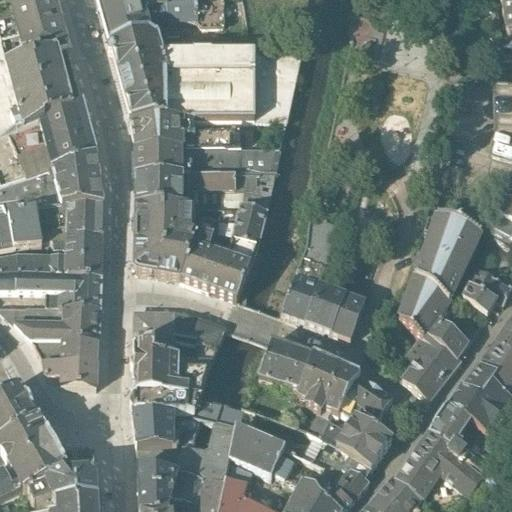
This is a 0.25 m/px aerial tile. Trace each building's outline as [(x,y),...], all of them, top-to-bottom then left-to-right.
[(42,0),(41,0),(0,11),(0,35),(8,34),(11,45),(19,43),(24,64),(25,65),(66,53),(51,0),(42,0)] [(40,0),(0,0),(0,11),(41,0),(40,0)] [(95,0),(98,12),(123,6),(146,3),(196,3),(222,3),(240,3),(239,0),(95,0)] [(511,0),(500,0),(506,34),(511,33),(511,0)] [(146,3),(123,6),(98,12),(109,50),(147,40),(142,24),(166,22),(166,28),(196,28),(196,3),(146,3)] [(196,3),(196,28),(201,33),(223,32),(222,3),(196,3)] [(178,43),(154,43),(147,40),(109,50),(130,128),(180,127),(194,127),(253,127),(253,101),(253,63),(210,62),(209,60),(193,60),(193,63),(178,63),(178,43)] [(0,142),(16,137),(10,122),(19,119),(5,69),(6,69),(0,47),(0,142)] [(66,53),(25,65),(24,64),(6,69),(5,69),(19,119),(10,122),(16,137),(41,127),(40,125),(81,110),(66,55),(67,55),(66,53)] [(253,101),(253,127),(261,128),(285,128),(290,104),(266,101),(253,101)] [(81,110),(40,125),(41,127),(51,175),(95,161),(81,110)] [(0,192),(33,181),(51,175),(41,127),(16,137),(0,142),(0,192)] [(180,127),(130,128),(134,156),(180,155),(180,127)] [(240,136),(195,137),(194,127),(180,127),(180,155),(240,155),(241,155),(240,136)] [(285,128),(261,128),(262,155),(280,154),(285,128)] [(180,155),(134,156),(135,183),(172,182),(180,182),(180,155)] [(240,155),(180,155),(180,182),(240,181),(240,155)] [(38,198),(2,208),(6,220),(8,220),(36,213),(61,209),(67,210),(103,211),(103,210),(95,161),(51,175),(33,181),(38,198)] [(276,170),(261,168),(260,181),(274,181),(276,170)] [(0,208),(2,208),(38,198),(33,181),(0,192),(0,208)] [(172,182),(135,183),(135,213),(191,215),(220,216),(220,197),(244,197),(257,197),(257,181),(240,181),(180,182),(172,182)] [(511,188),(511,189),(504,191),(502,200),(511,204),(511,188)] [(220,216),(239,217),(240,212),(243,199),(244,197),(220,197),(220,216)] [(511,204),(502,200),(494,198),(484,220),(494,224),(487,242),(509,252),(511,248),(511,204)] [(269,203),(243,199),(240,212),(265,219),(269,203)] [(61,209),(36,213),(8,220),(13,252),(41,250),(41,246),(40,241),(60,233),(66,233),(67,210),(61,209)] [(103,211),(67,210),(66,233),(66,236),(59,238),(60,242),(66,241),(101,242),(103,211)] [(265,219),(240,212),(239,217),(232,246),(232,247),(257,254),(265,219)] [(191,215),(135,213),(134,277),(137,279),(166,284),(179,288),(196,243),(191,239),(191,215)] [(6,220),(0,221),(0,253),(13,252),(8,220),(6,220)] [(436,225),(414,281),(409,279),(391,323),(419,347),(421,348),(436,328),(446,303),(452,305),(477,241),(436,225)] [(309,227),(307,236),(320,240),(321,236),(323,231),(309,227)] [(307,236),(305,258),(280,324),(304,333),(318,295),(319,295),(335,251),(337,241),(321,236),(320,240),(307,236)] [(212,243),(200,240),(198,241),(196,243),(179,288),(207,298),(220,264),(205,260),(212,243)] [(101,242),(66,241),(60,242),(51,243),(53,252),(66,253),(66,264),(15,262),(0,264),(0,278),(16,278),(100,282),(101,242)] [(232,247),(232,246),(227,245),(223,255),(220,264),(226,267),(232,247)] [(257,254),(232,247),(226,267),(220,264),(207,298),(235,308),(249,273),(257,254)] [(16,278),(0,278),(0,297),(45,299),(45,314),(99,316),(100,282),(16,278)] [(484,282),(475,294),(493,308),(497,311),(506,299),(484,282)] [(354,301),(332,293),(329,299),(319,295),(318,295),(304,333),(349,350),(364,311),(352,307),(354,301)] [(475,294),(464,308),(482,323),(493,308),(475,294)] [(43,331),(44,322),(35,322),(35,314),(0,312),(0,317),(13,330),(43,331)] [(45,314),(35,314),(35,322),(44,322),(43,331),(13,330),(32,347),(61,348),(62,345),(98,346),(99,316),(45,314)] [(174,320),(134,319),(133,353),(154,353),(153,364),(173,366),(174,341),(196,345),(193,326),(174,320)] [(196,345),(196,349),(218,350),(226,334),(194,323),(193,326),(196,345)] [(429,354),(416,372),(439,390),(455,368),(452,366),(464,350),(443,334),(443,333),(436,328),(421,348),(429,354)] [(511,329),(509,328),(495,349),(511,359),(511,329)] [(98,346),(62,345),(61,348),(61,370),(42,368),(44,381),(47,384),(60,385),(60,393),(61,393),(89,394),(96,394),(98,346)] [(32,347),(42,368),(61,370),(61,348),(32,347)] [(416,372),(429,354),(421,348),(419,347),(405,363),(416,372)] [(195,367),(211,368),(218,350),(196,349),(195,367)] [(511,359),(495,349),(480,372),(493,383),(488,390),(505,399),(511,388),(511,359)] [(311,364),(270,351),(260,385),(299,398),(300,399),(311,364)] [(154,353),(133,353),(132,403),(198,406),(206,378),(211,368),(195,367),(173,366),(153,364),(154,353)] [(0,387),(4,386),(13,380),(0,357),(0,387)] [(357,383),(311,364),(300,399),(299,398),(297,406),(307,410),(304,415),(316,421),(320,422),(322,417),(331,421),(336,423),(338,419),(344,405),(343,405),(357,383)] [(439,390),(416,372),(398,394),(422,413),(439,390)] [(493,383),(480,372),(463,394),(461,393),(448,412),(469,425),(478,411),(498,423),(510,402),(505,399),(488,390),(493,383)] [(392,407),(357,383),(343,405),(344,405),(345,406),(357,414),(361,416),(378,428),(392,407)] [(20,393),(0,403),(0,444),(37,424),(20,393)] [(89,394),(61,393),(60,401),(66,406),(86,402),(89,396),(89,394)] [(198,406),(132,403),(132,420),(194,421),(198,406)] [(344,405),(338,419),(352,429),(354,426),(355,427),(361,416),(357,414),(345,406),(344,405)] [(241,416),(198,406),(194,421),(193,425),(200,426),(214,430),(208,455),(193,454),(184,454),(178,478),(223,489),(224,485),(228,466),(235,436),(241,417),(241,416)] [(470,427),(470,429),(488,441),(498,423),(478,411),(469,425),(468,426),(470,427)] [(469,425),(448,412),(428,442),(450,457),(457,447),(470,429),(470,427),(468,426),(469,425)] [(312,469),(325,475),(335,481),(342,486),(353,467),(335,455),(319,447),(307,440),(305,439),(241,417),(235,436),(284,456),(312,469)] [(320,422),(316,421),(307,440),(319,447),(327,430),(331,421),(322,417),(320,422)] [(194,421),(132,420),(135,455),(176,454),(177,441),(172,440),(172,434),(191,432),(193,425),(194,421)] [(67,477),(37,424),(0,444),(0,455),(8,469),(22,495),(23,496),(27,494),(61,479),(68,478),(67,477)] [(200,426),(193,425),(191,432),(184,454),(193,454),(200,426)] [(355,427),(354,426),(352,429),(345,440),(335,455),(353,467),(367,476),(369,477),(388,448),(355,427)] [(345,440),(327,430),(319,447),(335,455),(345,440)] [(284,456),(235,436),(228,466),(270,484),(272,479),(284,456)] [(450,457),(428,442),(413,464),(436,481),(447,462),(450,457)] [(477,461),(457,447),(450,457),(447,462),(467,475),(477,461)] [(176,454),(135,455),(137,475),(177,480),(178,478),(184,454),(176,454)] [(301,491),(312,469),(284,456),(272,479),(283,485),(301,491)] [(0,461),(0,460),(0,479),(11,474),(8,469),(6,470),(0,461)] [(481,485),(447,462),(436,481),(435,482),(438,484),(467,505),(481,485)] [(436,481),(413,464),(394,491),(420,511),(438,484),(435,482),(436,481)] [(353,467),(342,486),(335,481),(329,491),(350,504),(367,476),(353,467)] [(301,491),(289,511),(328,511),(319,506),(329,491),(321,484),(325,475),(312,469),(301,491)] [(0,479),(0,505),(22,495),(11,474),(0,479)] [(167,511),(177,480),(137,475),(138,511),(167,511)] [(88,476),(67,477),(68,478),(61,479),(27,494),(33,508),(52,500),(55,507),(98,504),(97,483),(88,476)] [(218,511),(223,489),(178,478),(177,480),(167,511),(218,511)] [(223,489),(218,511),(240,511),(243,504),(242,504),(246,491),(224,485),(223,489)] [(394,491),(391,489),(370,511),(418,511),(420,511),(394,491)] [(319,506),(328,511),(345,511),(350,504),(329,491),(319,506)]
